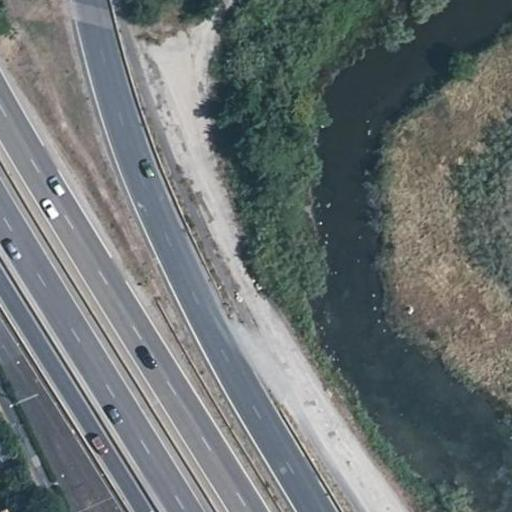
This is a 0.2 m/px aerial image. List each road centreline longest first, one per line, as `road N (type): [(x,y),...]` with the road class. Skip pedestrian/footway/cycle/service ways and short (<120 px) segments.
road 1 (track): [(389,511),(246,276),(212,187),(192,89),(228,0)]
road 2 (primary): [(318,511),(202,308),(141,176),(91,0)]
road 3 (trunk): [(255,511),(0,99)]
road 4 (trunk): [(0,202),(188,511)]
road 5 (primary): [(0,278),(144,511)]
